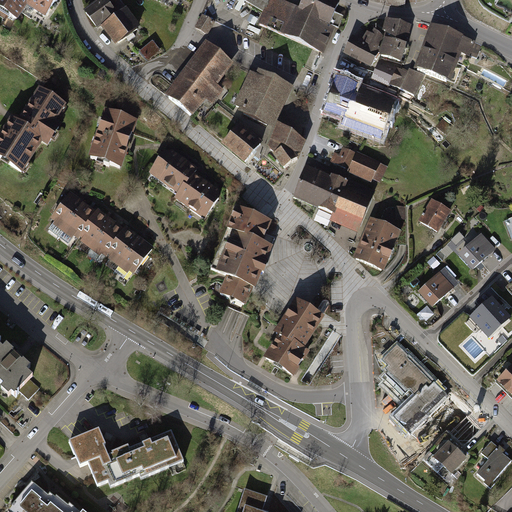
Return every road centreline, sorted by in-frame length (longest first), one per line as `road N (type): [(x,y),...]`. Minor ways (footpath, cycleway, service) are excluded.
road 1 (residential): [(76,0),(96,47),(331,245),(363,296)]
road 2 (residential): [(359,392),(283,392),(237,365),(208,330),(136,198)]
road 3 (residential): [(328,511),(262,447),(96,372)]
road 4 (secondary): [(131,330),(345,457)]
road 5 (secondary): [(0,242),(131,330)]
road 6 (residential): [(0,478),(96,372)]
road 7 (residential): [(96,372),(0,294)]
road 8 (residential): [(424,340),(511,427)]
